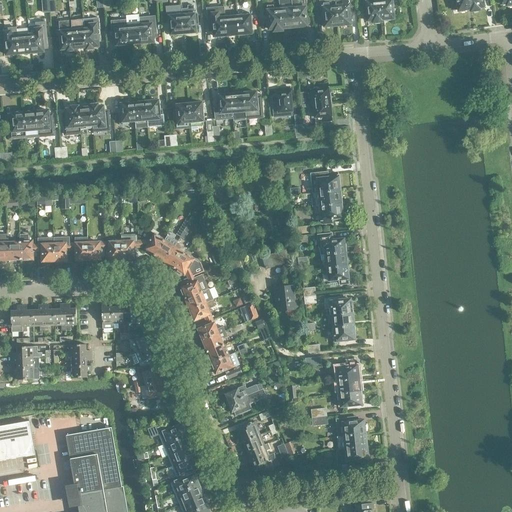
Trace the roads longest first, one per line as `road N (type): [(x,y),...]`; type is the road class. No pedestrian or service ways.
road 1 (residential): [(0,79),(352,54)]
road 2 (residential): [(93,287),(148,285),(241,511)]
road 3 (residential): [(381,350),(352,54)]
road 4 (residential): [(381,350),(280,350),(250,280)]
road 5 (residential): [(399,511),(381,350)]
